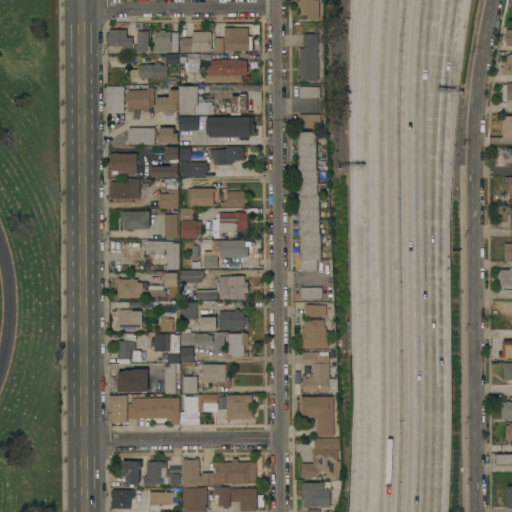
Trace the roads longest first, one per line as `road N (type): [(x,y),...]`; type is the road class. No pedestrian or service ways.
road 1 (residential): [(496,0),(477,129),(479,511)]
road 2 (residential): [(277,0),(282,511)]
road 3 (motorway): [(377,0),(373,511)]
road 4 (primary): [(85,511),(82,0)]
road 5 (motorway): [(422,511),(429,402),(425,67)]
road 6 (residential): [(85,442),(282,439)]
road 7 (residential): [(83,9),(278,7)]
